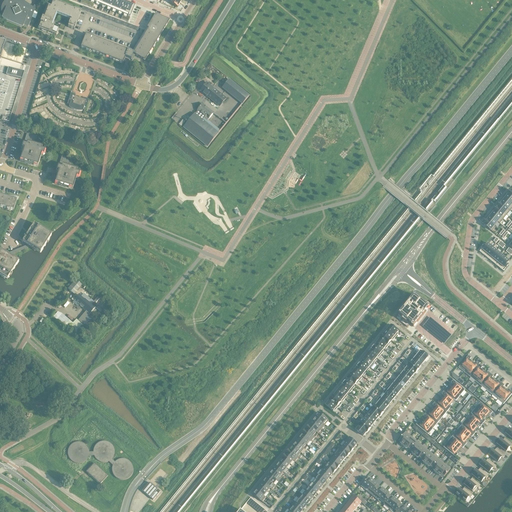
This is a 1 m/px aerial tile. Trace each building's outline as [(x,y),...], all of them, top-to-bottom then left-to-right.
[(10,0),(10,1),(7,0),(6,0),(5,1),(4,2),(4,3),(3,4),(2,5),(2,6),(2,7),(1,9),(1,10),(1,11),(1,12),(2,13),(2,15),(2,16),(1,18),(23,27),(23,25),(28,27),(35,10),(20,0),(10,0)] [(123,13),(121,19),(128,22),(135,7),(118,0),(81,0),(80,3),(92,8),(95,2),(123,13)] [(51,7),(47,6),(37,29),(56,36),(58,30),(52,28),(56,16),(69,21),(67,27),(73,30),(74,28),(75,28),(80,14),(80,13),(80,12),(74,9),(74,11),(71,10),(72,8),(53,1),(51,7)] [(85,35),(80,47),(86,50),(87,48),(89,49),(89,51),(90,49),(92,50),(92,52),(99,55),(100,53),(103,54),(102,56),(103,54),(106,55),(105,57),(113,60),(113,58),(116,59),(115,61),(116,61),(116,59),(119,60),(118,62),(123,64),(124,61),(125,58),(131,60),(134,55),(142,60),(144,57),(146,58),(149,54),(147,53),(148,51),(150,52),(153,48),(151,47),(152,44),(154,46),(156,42),(155,41),(156,38),(158,39),(160,35),(159,35),(161,33),(168,23),(164,20),(165,19),(155,14),(146,28),(148,29),(133,53),(130,52),(127,51),(85,35)] [(0,120),(8,123),(16,101),(17,96),(19,89),(20,87),(21,85),(22,80),(23,77),(25,73),(24,72),(21,72),(0,64),(0,58),(0,57),(22,64),(22,63),(26,50),(26,49),(21,48),(5,42),(0,40),(0,120)] [(242,104),(249,96),(229,80),(223,88),(242,104)] [(220,107),(226,99),(207,83),(201,91),(220,107)] [(71,93),(71,92),(67,104),(69,105),(69,106),(71,108),(74,110),(76,110),(79,111),(82,111),(83,109),(85,110),(89,99),(88,99),(84,98),(83,99),(75,96),(75,95),(71,93)] [(198,111),(195,115),(202,120),(204,118),(208,121),(214,113),(203,104),(198,110),(198,111)] [(202,120),(195,115),(195,114),(184,127),(208,146),(218,133),(202,120)] [(43,155),(45,151),(41,150),(42,147),(33,145),(36,136),(27,134),(27,133),(23,144),(22,144),(20,151),(22,152),(19,161),(37,167),(40,159),(41,155),(43,155)] [(57,176),(54,184),(72,189),(76,177),(78,178),(79,173),(76,172),(77,170),(68,167),(71,159),(62,156),(58,167),(57,167),(55,174),(57,174),(57,176)] [(0,206),(13,210),(16,200),(7,197),(7,195),(6,195),(6,196),(0,194),(0,206)] [(511,205),(504,199),(501,203),(510,211),(511,208),(511,205)] [(501,203),(497,208),(506,215),(510,211),(501,203)] [(497,208),(494,212),(503,220),(506,215),(497,208)] [(494,212),(490,216),(498,222),(499,224),(503,220),(494,212)] [(490,216),(487,221),(494,227),(498,222),(490,216)] [(483,225),(490,231),(491,231),(491,232),(495,227),(494,227),(487,221),(483,225)] [(28,245),(6,254),(8,255),(30,246),(33,248),(32,249),(35,251),(36,250),(40,253),(47,242),(48,243),(50,240),(49,239),(51,235),(41,228),(41,227),(38,225),(38,226),(33,224),(27,234),(26,234),(24,237),(25,237),(22,242),(28,245)] [(484,246),(479,252),(484,256),(492,247),(488,244),(486,247),(484,246)] [(492,247),(484,256),(489,259),(496,251),(492,247)] [(11,257),(8,255),(6,254),(0,250),(0,251),(0,275),(7,280),(9,276),(10,276),(12,273),(12,272),(18,262),(14,259),(15,258),(12,257),(11,256),(11,257)] [(496,251),(489,259),(493,263),(501,254),(496,251)] [(501,254),(493,263),(498,267),(505,258),(501,254)] [(505,258),(498,267),(503,271),(508,265),(507,264),(509,261),(505,258)] [(76,280),(68,289),(74,295),(82,285),(76,280)] [(85,311),(93,302),(90,300),(89,300),(83,295),(81,297),(78,296),(74,300),(80,305),(79,306),(85,311)] [(415,296),(397,317),(409,326),(411,323),(415,326),(430,308),(415,296)] [(93,302),(85,311),(86,312),(78,321),(81,323),(86,324),(90,319),(88,317),(95,308),(101,313),(103,310),(95,304),(99,300),(97,298),(93,303),(93,302)] [(451,335),(430,317),(422,326),(444,344),(451,335)] [(387,330),(395,337),(398,334),(397,333),(398,332),(396,329),(391,325),(387,330)] [(387,330),(383,334),(391,341),(392,339),(393,340),(395,337),(387,330)] [(380,339),(388,346),(391,343),(390,342),(391,341),(383,334),(380,339)] [(388,346),(380,339),(376,343),(384,350),(385,348),(386,349),(388,346)] [(372,348),(381,355),(383,352),(383,351),(384,350),(376,343),(374,346),(372,348)] [(369,352),(377,358),(378,357),(379,358),(381,355),(372,348),(371,349),(369,352)] [(421,351),(417,355),(425,361),(428,357),(421,351)] [(365,357),(374,363),(376,360),(375,360),(377,358),(369,352),(365,357)] [(417,355),(414,359),(422,365),(425,361),(417,355)] [(458,368),(464,372),(472,362),(470,360),(470,361),(469,360),(471,358),(469,356),(468,355),(458,368)] [(362,361),(369,367),(371,368),(374,364),(374,363),(365,357),(362,361)] [(411,362),(418,369),(419,369),(422,365),(414,359),(411,362)] [(358,365),(367,372),(369,369),(368,369),(369,367),(362,361),(359,364),(358,365)] [(406,366),(407,367),(407,366),(415,373),(415,374),(419,369),(418,369),(411,362),(410,362),(406,366)] [(464,372),(470,377),(480,365),(477,363),(475,365),(474,364),(472,362),(464,372)] [(366,372),(357,365),(354,369),(354,370),(362,376),(363,376),(366,372)] [(470,377),(475,381),(484,371),(482,370),(481,370),(480,369),(482,367),(480,365),(470,377)] [(407,367),(404,370),(412,377),(415,373),(407,366),(407,367)] [(351,374),(359,381),(362,378),(361,377),(362,376),(354,370),(351,374)] [(404,370),(401,374),(409,381),(412,377),(404,370)] [(475,381),(481,386),(491,374),(488,372),(486,374),(485,373),(486,373),(484,371),(475,381)] [(359,381),(351,374),(347,379),(355,385),(356,383),(357,384),(359,381)] [(401,374),(398,378),(405,385),(409,381),(401,374)] [(481,386),(486,391),(495,381),(493,379),(492,379),(491,378),(493,376),(491,374),(481,386)] [(398,378),(395,382),(402,389),(405,385),(398,378)] [(344,383),(352,390),(355,387),(354,386),(355,385),(347,379),(345,382),(345,381),(344,383)] [(452,385),(450,387),(460,395),(465,390),(453,380),(451,383),(453,385),(452,385)] [(394,381),(391,385),(390,386),(399,393),(402,389),(395,382),(394,381)] [(486,391),(492,395),(502,383),(499,381),(497,383),(496,383),(497,382),(495,381),(486,391)] [(340,387),(348,394),(349,392),(350,393),(352,390),(344,383),(342,384),(340,387)] [(499,398),(506,390),(504,388),(503,388),(502,388),(504,385),(502,383),(492,395),(498,400),(499,398)] [(390,385),(386,389),(396,396),(399,393),(390,386),(391,385),(390,385)] [(337,392),(345,399),(347,396),(346,395),(348,394),(340,387),(340,388),(337,392)] [(446,389),(444,391),(454,399),(456,401),(460,395),(450,387),(449,389),(449,390),(448,391),(446,389)] [(383,393),(385,394),(392,400),(396,396),(386,389),(383,393)] [(499,398),(498,400),(503,404),(505,403),(511,393),(511,391),(510,390),(508,393),(507,392),(508,391),(506,390),(499,398)] [(443,396),(441,398),(449,405),(454,399),(444,391),(442,394),(444,396),(443,397),(443,396)] [(340,403),(340,402),(342,401),(342,402),(345,399),(337,392),(333,396),(340,403)] [(385,394),(382,398),(389,404),(392,400),(385,394)] [(333,396),(329,401),(338,408),(342,404),(340,402),(340,403),(333,396)] [(376,401),(377,402),(377,401),(386,408),(389,404),(382,398),(380,397),(376,401)] [(437,400),(435,402),(447,412),(451,407),(449,405),(441,398),(439,400),(440,401),(439,402),(437,400)] [(338,408),(329,401),(328,403),(326,405),(328,407),(329,408),(333,411),(334,410),(335,411),(337,408),(338,408)] [(374,406),(375,406),(383,412),(386,408),(377,401),(377,402),(374,406)] [(434,407),(432,409),(442,418),(447,412),(435,402),(432,405),(435,407),(434,408),(434,407)] [(480,402),(476,408),(486,416),(487,414),(488,413),(490,415),(492,412),(492,413),(493,412),(480,402)] [(375,406),(372,410),(379,416),(379,417),(380,417),(384,412),(383,412),(375,406)] [(367,413),(369,414),(376,420),(379,417),(379,416),(372,410),(370,408),(367,413)] [(471,414),(473,415),(483,423),(485,421),(483,419),(484,418),(486,416),(476,408),(471,414)] [(428,411),(425,413),(437,423),(442,418),(432,409),(430,411),(431,412),(430,413),(428,411)] [(424,418),(423,421),(433,429),(437,423),(425,413),(423,416),(426,418),(425,419),(424,418)] [(329,421),(328,420),(319,414),(316,418),(325,425),(328,422),(328,421),(329,421)] [(369,414),(365,418),(373,424),(376,420),(369,414)] [(473,415),(468,421),(477,427),(478,425),(478,424),(481,426),(483,423),(473,415)] [(313,422),(322,429),(325,425),(316,418),(313,422)] [(362,422),(370,428),(373,424),(365,418),(363,422),(362,422)] [(466,419),(462,425),(474,435),(476,432),(474,430),(474,429),(475,429),(477,427),(468,421),(466,419)] [(433,429),(423,421),(421,423),(422,423),(421,424),(418,422),(416,424),(428,435),(433,429)] [(309,426),(319,433),(322,429),(313,422),(309,426)] [(362,422),(359,426),(367,432),(366,432),(367,433),(371,428),(370,428),(362,422)] [(462,425),(457,430),(467,439),(469,436),(469,435),(472,437),(474,435),(462,425)] [(319,433),(309,426),(306,430),(315,437),(319,433)] [(367,432),(359,426),(356,430),(363,436),(366,432),(367,432)] [(302,434),(312,441),(315,437),(306,430),(302,434)] [(457,430),(453,436),(465,446),(467,443),(464,441),(465,440),(466,441),(467,439),(457,430)] [(405,432),(399,440),(401,442),(400,443),(401,444),(403,446),(411,437),(405,432)] [(312,441),(302,434),(302,435),(299,438),(309,445),(312,441)] [(453,436),(448,441),(458,450),(460,448),(459,447),(460,446),(463,448),(465,446),(453,436)] [(348,437),(344,441),(353,448),(357,444),(348,437)] [(411,437),(403,446),(406,448),(407,449),(408,448),(410,449),(417,441),(411,437)] [(309,445),(299,438),(296,442),(305,450),(309,445)] [(499,441),(496,443),(497,444),(506,452),(508,449),(510,447),(511,448),(511,447),(511,443),(505,438),(503,441),(501,439),(499,441)] [(103,441),(101,442),(98,443),(96,445),(94,447),(94,451),(93,452),(94,455),(94,456),(95,458),(96,460),(99,461),(102,462),(105,462),(108,462),(109,461),(111,460),(112,459),(112,458),(113,457),(114,455),(114,452),(114,448),(113,446),(112,444),(110,443),(108,442),(106,441),(103,441)] [(346,443),(343,446),(351,453),(354,449),(353,448),(344,441),(346,443)] [(417,441),(410,449),(412,451),(411,452),(412,453),(415,456),(422,446),(417,441)] [(458,450),(448,441),(443,447),(456,457),(458,454),(455,452),(456,451),(457,452),(458,450)] [(75,442),(72,444),(70,446),(68,450),(68,454),(69,457),(71,460),(74,462),(77,463),(79,463),(83,462),(85,461),(87,459),(88,457),(88,456),(89,452),(89,450),(88,448),(86,445),(84,444),(81,442),(78,442),(75,442)] [(293,446),(302,454),(305,450),(296,442),(293,446)] [(290,450),(299,458),(302,454),(293,446),(290,450)] [(343,446),(339,450),(347,457),(351,453),(343,446)] [(422,446),(415,456),(417,457),(418,458),(419,457),(421,459),(428,451),(422,446)] [(337,449),(334,453),(344,460),(346,457),(347,457),(339,450),(339,451),(337,449)] [(492,450),(488,455),(498,462),(501,458),(503,459),(505,456),(496,449),(494,451),(492,450)] [(299,458),(290,450),(289,450),(286,454),(295,462),(299,458)] [(428,451),(421,459),(423,460),(423,461),(424,462),(423,463),(426,465),(434,455),(428,451)] [(335,455),(333,458),(340,464),(344,460),(334,453),(334,454),(335,455)] [(283,458),(292,466),(295,462),(286,454),(283,458)] [(434,455),(426,465),(428,467),(429,466),(430,467),(430,466),(433,468),(439,460),(434,455)] [(121,458),(118,459),(116,460),(115,462),(113,464),(113,465),(112,468),(112,471),(112,473),(113,475),(115,477),(117,478),(119,479),(121,479),(123,480),(126,479),(128,479),(130,477),(131,476),(132,474),(133,472),(133,469),(133,466),(131,463),(130,461),(128,460),(125,458),(123,458),(121,458)] [(289,470),(292,466),(283,458),(282,459),(280,462),(289,470)] [(333,458),(330,462),(337,469),(340,465),(340,464),(333,458)] [(484,460),(479,465),(489,473),(493,468),(494,469),(496,466),(488,459),(486,461),(484,460)] [(439,460),(433,468),(435,469),(434,470),(435,471),(434,472),(437,474),(445,464),(439,460)] [(276,466),(286,474),(289,470),(280,462),(276,466)] [(330,462),(326,466),(334,473),(337,469),(330,462)] [(100,485),(108,477),(94,464),(86,473),(90,477),(100,485)] [(445,464),(437,474),(439,476),(440,475),(441,476),(442,475),(444,477),(450,469),(445,464)] [(273,470),(282,478),(286,474),(276,466),(273,470)] [(326,466),(323,471),(330,477),(333,474),(334,473),(326,466)] [(476,469),(471,475),(481,483),(485,478),(486,478),(488,476),(480,469),(478,471),(476,469)] [(282,478),(273,470),(270,474),(279,482),(282,478)] [(323,471),(320,475),(327,481),(330,477),(323,471)] [(266,478),(276,486),(279,482),(270,474),(266,478)] [(318,474),(315,478),(324,485),(327,481),(320,475),(319,475),(318,474)] [(266,478),(263,482),(272,490),(276,486),(266,478)] [(315,480),(313,483),(320,489),(324,485),(315,478),(315,479),(315,480)] [(367,491),(369,489),(375,481),(372,479),(372,480),(371,479),(370,480),(368,478),(361,487),(367,491)] [(468,479),(464,485),(473,492),(477,488),(478,488),(481,485),(472,478),(470,481),(468,479)] [(369,489),(375,493),(379,488),(377,486),(378,485),(377,484),(377,483),(375,481),(369,489)] [(260,486),(269,494),(272,490),(263,482),(260,486)] [(312,482),(309,486),(317,493),(320,489),(313,483),(312,482)] [(149,484),(143,491),(153,500),(160,493),(149,484)] [(256,491),(266,498),(269,494),(260,486),(256,491)] [(309,488),(306,491),(314,497),(317,493),(309,486),(308,487),(309,488)] [(375,493),(380,498),(386,491),(384,489),(383,489),(382,488),(381,489),(379,488),(375,493)] [(460,489),(456,494),(465,502),(469,497),(470,498),(473,495),(464,488),(462,491),(460,489)] [(266,498),(256,491),(253,495),(262,502),(266,498)] [(306,491),(303,495),(310,501),(314,497),(306,491)] [(385,504),(386,502),(390,497),(388,495),(389,494),(388,493),(386,491),(380,498),(379,499),(385,504)] [(303,495),(300,499),(307,505),(310,501),(303,495)] [(354,497),(350,501),(358,507),(361,503),(361,502),(358,500),(355,498),(354,497)] [(386,502),(392,507),(397,500),(395,498),(394,498),(393,497),(392,498),(390,497),(386,502)] [(299,498),(296,502),(304,509),(307,505),(300,499),(299,498)] [(392,507),(397,511),(401,506),(399,504),(400,503),(399,502),(400,502),(397,500),(392,507)] [(350,501),(347,505),(354,511),(358,507),(350,501)] [(296,502),(292,506),(299,511),(301,511),(304,509),(296,502)]
